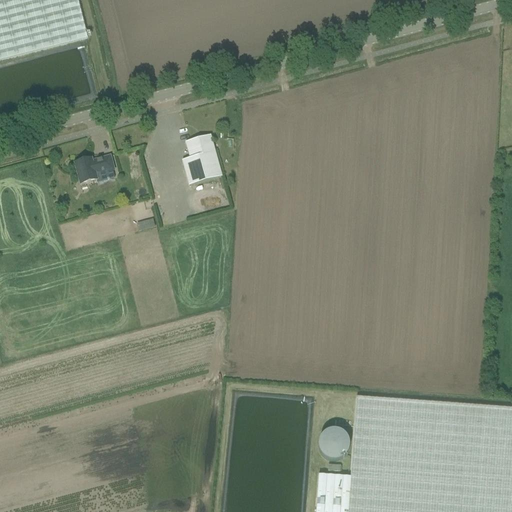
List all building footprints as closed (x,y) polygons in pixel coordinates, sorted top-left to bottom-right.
[(0,0),(0,60),(87,38),(76,0),(0,0)] [(189,187),(222,178),(210,137),(185,144),(190,160),(182,162),(189,187)] [(97,177),(114,173),(110,157),(85,164),(85,162),(74,165),(80,186),(98,181),(97,177)] [(139,232),(156,227),(153,219),(137,224),(139,232)] [(511,511),(511,410),(356,399),(350,480),(318,478),(315,511),(511,511)]
